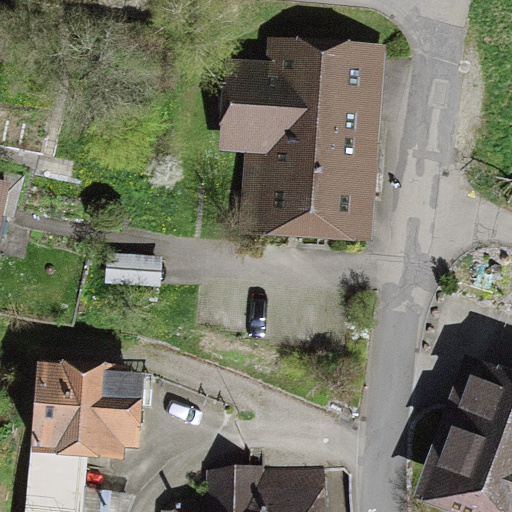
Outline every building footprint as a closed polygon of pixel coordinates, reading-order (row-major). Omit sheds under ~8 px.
[(252,67),(243,217),(354,226),(362,117),(353,115),(354,74),(252,67)] [(0,227),(3,213),(11,215),(20,175),(0,170),(0,227)] [(134,436),(138,390),(128,388),(128,376),(40,369),(27,511),(79,511),(85,447),(122,449),(123,435),(134,436)] [(511,511),(511,392),(477,380),(439,487),(506,511),(511,511)] [(162,511),(223,511),(223,503),(249,502),(249,493),(248,476),(218,476),(217,500),(171,503),(163,511),(162,511)] [(309,511),(309,479),(267,479),(267,493),(249,493),(249,502),(223,503),(223,511),(309,511)]
